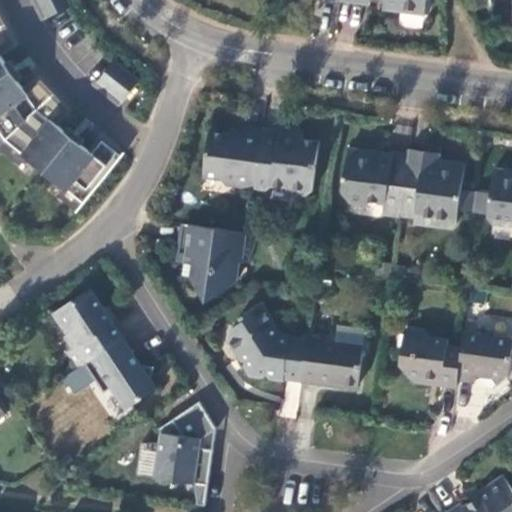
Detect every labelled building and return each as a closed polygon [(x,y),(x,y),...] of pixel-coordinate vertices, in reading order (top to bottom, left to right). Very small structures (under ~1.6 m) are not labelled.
[(35,0),(44,18),(71,5),(68,0),(35,0)] [(337,0),(368,5),(368,0),(375,0),(383,1),(381,13),(424,20),(426,0),(337,0)] [(0,129),(7,139),(1,145),(11,154),(17,147),(86,202),(124,154),(104,139),(93,152),(83,143),(54,120),(66,109),(41,81),(28,91),(19,80),(0,52),(0,47),(12,41),(0,17),(0,129)] [(116,59),(98,83),(122,104),(140,79),(116,59)] [(255,189),(264,130),(243,127),(242,137),(211,132),(204,177),(222,179),(226,185),(255,189)] [(282,132),(264,130),(255,189),(269,191),(274,187),(286,189),(289,194),(307,196),(313,192),(320,142),(300,140),(300,145),(291,144),(292,142),(290,140),(281,139),(282,132)] [(301,135),(282,132),(281,139),(290,140),(292,142),(291,144),(300,145),(300,140),(301,135)] [(400,217),(408,156),(392,154),(381,152),(380,154),(371,153),(371,151),(350,148),(344,193),(350,200),(383,205),(382,214),(400,217)] [(408,156),(409,150),(394,148),(392,154),(408,156)] [(441,155),(409,150),(408,156),(441,161),(441,155)] [(441,161),(408,156),(400,217),(424,221),(431,227),(448,230),(457,225),(459,209),(461,189),(465,170),(441,165),(441,161)] [(511,175),(494,173),(488,218),(492,224),(508,227),(511,227),(511,175)] [(474,211),(477,192),(461,189),(459,209),(474,211)] [(190,226),(181,224),(176,260),(184,263),(193,264),(193,256),(186,254),(190,226)] [(193,264),(184,263),(182,277),(191,278),(198,291),(208,286),(214,296),(232,285),(241,277),(243,263),(250,264),(253,258),(256,245),(259,235),(250,233),(190,226),(186,254),(193,256),(193,264)] [(208,286),(198,291),(206,302),(214,296),(208,286)] [(125,337),(92,288),(55,312),(69,334),(67,335),(75,346),(69,350),(80,367),(87,363),(125,337)] [(251,376),(301,382),(308,340),(275,335),(275,329),(261,306),(245,314),(242,323),(230,330),(228,338),(241,358),(245,356),(252,367),(251,376)] [(411,334),(429,337),(430,331),(405,328),(402,349),(409,349),(411,334)] [(462,348),(459,379),(475,381),(476,375),(492,377),(498,384),(510,374),(511,360),(511,337),(464,332),(462,348)] [(308,340),(301,382),(334,387),(334,384),(357,387),(363,349),(324,343),(325,337),(308,334),(308,340)] [(442,385),(458,387),(459,379),(462,348),(448,345),(448,339),(429,337),(411,334),(409,349),(402,349),(399,365),(405,373),(442,379),(442,385)] [(125,337),(87,363),(106,391),(114,386),(128,407),(159,387),(153,378),(156,365),(140,360),(125,337)] [(410,382),(442,385),(442,379),(405,373),(410,382)] [(205,505),(214,450),(200,447),(202,439),(216,431),(217,428),(201,401),(159,428),(163,433),(156,478),(195,483),(197,504),(205,505)] [(451,511),(511,511),(511,488),(504,477),(476,495),(476,500),(464,507),(462,505),(451,511)]
